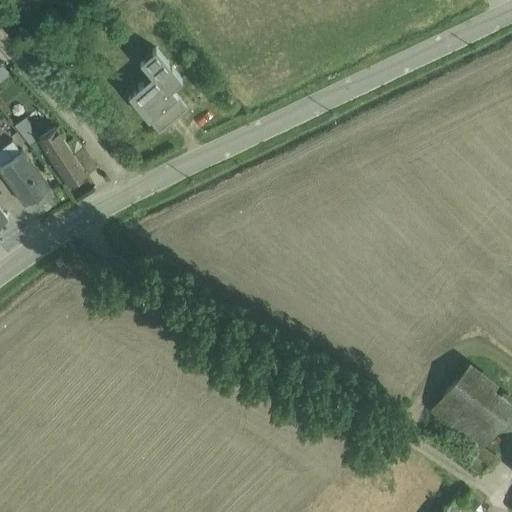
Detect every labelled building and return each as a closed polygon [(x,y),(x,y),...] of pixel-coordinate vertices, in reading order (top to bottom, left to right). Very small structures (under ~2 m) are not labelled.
[(151,122),(158,131),(186,108),(171,91),(181,83),(157,54),(141,67),(152,80),(128,99),(149,124),(151,122)] [(0,73),(9,66),(0,55),(0,73)] [(36,131),(66,178),(85,166),(55,119),(36,131)] [(0,157),(0,167),(22,199),(48,180),(22,143),(18,145),(10,134),(0,140),(0,157),(0,158),(0,157)] [(511,390),(470,357),(429,409),(478,444),(467,461),(481,470),(487,460),(493,464),(499,455),(482,443),(511,406),(511,390)] [(482,511),(489,504),(468,487),(462,495),(456,491),(438,511),(482,511)]
